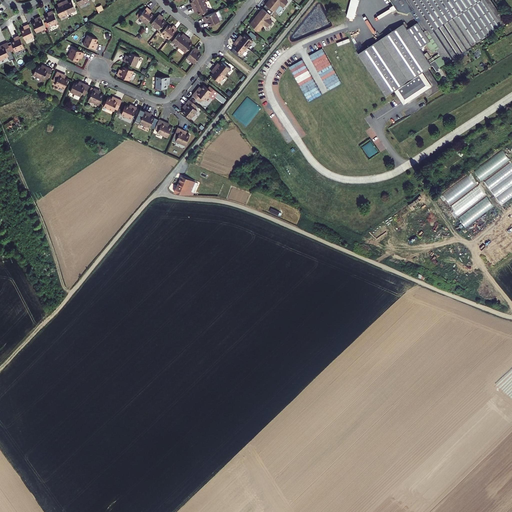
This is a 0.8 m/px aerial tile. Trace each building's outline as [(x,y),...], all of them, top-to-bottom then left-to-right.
[(62,0),(60,1),(66,13),(74,9),(69,0),(68,0),(66,1),(65,0),(64,1),(63,0),(62,0)] [(203,0),(191,6),(193,9),(194,9),(194,10),(195,10),(197,13),(207,8),(203,0)] [(264,0),(263,2),(272,9),(277,2),(281,5),(284,0),(264,0)] [(350,0),(347,17),(355,19),(359,0),(350,0)] [(395,0),(402,10),(409,12),(411,12),(417,22),(418,24),(426,35),(429,40),(431,43),(437,53),(443,62),(504,22),(489,0),(395,0)] [(66,13),(60,1),(57,3),(57,4),(56,5),(56,6),(53,7),(58,17),(66,13)] [(145,6),(136,16),(145,23),(151,14),(148,12),(149,11),(147,9),(148,8),(145,6)] [(268,13),(260,6),(253,14),(254,15),(253,17),(252,16),(247,21),(256,28),(262,21),(265,24),(270,18),(266,16),(268,13)] [(42,16),(47,25),(56,21),(50,9),(46,11),(47,12),(45,13),(46,14),(42,16)] [(208,24),(218,20),(213,10),(201,16),(203,19),(204,19),(205,21),(206,21),(208,24)] [(161,15),(157,13),(149,23),(157,29),(164,21),(160,18),(161,17),(160,16),(161,15)] [(44,28),(38,16),(35,18),(35,19),(33,20),(33,21),(30,22),(34,32),(44,28)] [(167,38),(176,27),(172,25),(172,26),(170,25),(170,26),(166,23),(160,31),(167,38)] [(32,36),(26,24),(23,26),(23,27),(22,28),(22,29),(18,30),(23,40),(32,36)] [(418,24),(409,29),(410,30),(419,43),(422,48),(431,43),(429,40),(426,35),(418,24)] [(407,25),(361,57),(388,98),(397,92),(429,71),(434,67),(430,61),(422,48),(419,43),(410,30),(409,29),(407,25)] [(177,45),(185,35),(182,33),(182,34),(180,33),(180,34),(177,32),(170,40),(177,45)] [(235,37),(246,46),(251,39),(243,32),(241,35),(240,34),(239,35),(238,35),(235,37)] [(85,34),(81,44),(93,49),(94,45),(93,45),(94,42),(93,42),(95,38),(85,34)] [(22,47),(17,35),(13,37),(13,38),(12,39),(12,40),(9,41),(13,51),(22,47)] [(185,35),(177,45),(184,51),(191,43),(188,40),(189,40),(188,39),(188,38),(185,35)] [(246,46),(235,37),(233,40),(234,41),(233,43),(234,43),(232,46),(240,53),(246,46)] [(9,51),(5,42),(0,44),(0,59),(7,56),(6,53),(9,51)] [(195,43),(187,54),(194,60),(201,51),(198,49),(199,48),(198,47),(198,46),(195,43)] [(70,47),(66,57),(75,61),(77,58),(78,58),(79,56),(80,56),(82,52),(70,47)] [(133,65),(137,55),(127,51),(126,55),(125,54),(124,57),(123,56),(121,60),(133,65)] [(326,51),(311,57),(326,90),(340,84),(326,51)] [(213,65),(223,73),(228,67),(220,60),(218,63),(217,62),(216,63),(215,62),(213,65)] [(304,62),(291,69),(304,94),(308,91),(306,88),(311,86),(309,82),(313,80),(304,62)] [(39,67),(35,65),(31,75),(41,80),(43,77),(46,78),(50,69),(43,66),(42,68),(39,67)] [(127,79),(131,70),(121,65),(119,69),(118,69),(117,71),(116,70),(115,74),(127,79)] [(223,73),(213,65),(210,68),(211,69),(210,70),(211,71),(209,74),(217,80),(223,73)] [(62,74),(55,71),(51,80),(54,82),(53,85),(63,89),(67,79),(64,77),(64,76),(62,75),(62,74)] [(424,74),(396,93),(405,106),(433,87),(424,74)] [(169,80),(169,76),(156,76),(156,88),(167,88),(167,84),(167,80),(169,80)] [(77,83),(73,82),(69,92),(73,94),(72,97),(76,99),(78,99),(79,96),(81,93),(84,95),(88,85),(81,82),(80,85),(77,83)] [(197,89),(192,95),(200,101),(202,98),(205,100),(212,91),(203,84),(201,87),(199,90),(197,89)] [(97,89),(93,87),(87,100),(98,104),(102,94),(99,93),(96,91),(97,89)] [(117,109),(121,100),(114,97),(113,98),(111,97),(110,98),(107,96),(102,106),(112,110),(113,107),(117,109)] [(197,105),(189,99),(184,105),(185,106),(184,108),(185,108),(182,111),(191,118),(197,110),(195,108),(197,105)] [(131,118),(136,106),(132,105),(131,107),(128,105),(125,104),(120,114),(131,118)] [(148,111),(144,110),(139,122),(149,126),(154,116),(150,115),(147,114),(148,111)] [(20,122),(18,118),(5,127),(8,131),(20,122)] [(165,123),(158,120),(154,129),(157,130),(156,133),(166,138),(171,128),(167,126),(164,125),(165,123)] [(184,131),(177,128),(173,137),(176,139),(175,142),(185,146),(189,136),(186,134),(186,133),(184,132),(184,131)] [(106,145),(94,144),(91,149),(100,156),(109,153),(106,145)] [(474,171),(481,181),(509,160),(502,150),(474,171)] [(440,195),(446,204),(477,184),(470,175),(440,195)] [(185,192),(188,186),(178,182),(175,188),(185,192)] [(450,205),(456,215),(486,196),(480,186),(450,205)] [(465,227),(494,207),(487,197),(458,217),(465,227)]
